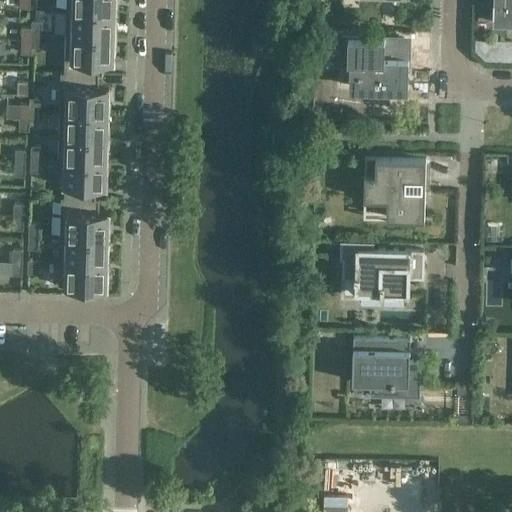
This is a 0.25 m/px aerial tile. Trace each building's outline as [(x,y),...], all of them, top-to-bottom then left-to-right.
[(115,0),(66,0),(66,10),(115,12),(115,0)] [(511,23),(511,0),(496,0),(497,2),(493,2),(493,15),(493,23),(508,23),(511,23)] [(114,35),(115,12),(66,10),(66,34),(115,36),(115,35),(114,35)] [(41,21),(32,21),(32,34),(41,34),(41,21)] [(31,40),(32,28),(22,28),(22,40),(31,40)] [(41,46),(41,34),(32,34),(31,46),(41,46)] [(115,37),(115,36),(66,34),(65,69),(65,72),(103,73),(103,61),(114,61),(114,37),(115,37)] [(402,39),(343,37),(343,39),(345,39),(345,57),(342,57),(342,58),(356,59),(355,74),(357,74),(357,86),(354,86),(354,87),(405,89),(405,59),(401,59),(395,59),(395,55),(395,40),(402,40),(402,39)] [(31,53),(31,40),(22,40),(22,53),(31,53)] [(511,40),(481,40),(481,55),(486,60),(511,61),(511,40)] [(103,75),(103,73),(65,72),(61,72),(60,86),(59,111),(108,113),(109,88),(99,87),(99,75),(103,75)] [(27,94),(27,81),(18,81),(17,94),(27,94)] [(30,98),(29,111),(39,111),(39,98),(30,98)] [(29,104),(20,104),(20,117),(29,117),(29,104)] [(38,123),(39,111),(29,111),(29,123),(38,123)] [(108,136),(108,113),(59,111),(59,135),(108,137),(109,136),(108,136)] [(29,129),(29,117),(20,117),(19,129),(29,129)] [(108,138),(108,137),(59,135),(58,159),(107,161),(108,138)] [(41,146),(31,146),(31,159),(40,159),(41,146)] [(16,150),(15,162),(25,162),(25,150),(16,150)] [(487,155),(487,167),(507,167),(507,156),(487,155)] [(425,218),(426,157),(376,156),(376,174),(365,173),(364,198),(388,198),(387,217),(425,218)] [(40,171),(40,159),(31,159),(31,171),(40,171)] [(106,186),(107,161),(58,159),(58,160),(60,160),(60,184),(64,185),(64,197),(95,198),(96,185),(106,186)] [(24,175),(25,162),(15,162),(15,174),(24,175)] [(99,198),(95,198),(64,197),(61,197),(60,236),(109,238),(109,237),(109,213),(99,212),(99,198)] [(23,216),(23,204),(14,204),(14,216),(23,216)] [(23,229),(23,216),(14,216),(13,229),(23,229)] [(38,223),(29,223),(29,236),(38,236),(38,223)] [(424,273),(425,245),(417,245),(417,237),(378,236),(341,235),(341,254),(343,254),(342,282),(357,283),(357,294),(410,295),(410,282),(413,282),(413,272),(424,273)] [(38,248),(38,236),(29,236),(28,248),(38,248)] [(109,239),(109,238),(60,236),(60,238),(62,238),(62,259),(59,259),(59,261),(108,262),(108,239),(109,239)] [(13,249),(12,261),(22,262),(22,249),(13,249)] [(37,273),(37,260),(28,260),(28,272),(37,273)] [(21,274),(22,262),(12,261),(12,274),(21,274)] [(107,287),(108,262),(59,261),(58,286),(80,286),(80,290),(93,291),(93,287),(107,287)] [(404,361),(405,351),(410,351),(410,337),(353,336),(352,378),(370,378),(369,392),(416,393),(417,362),(404,361)]
